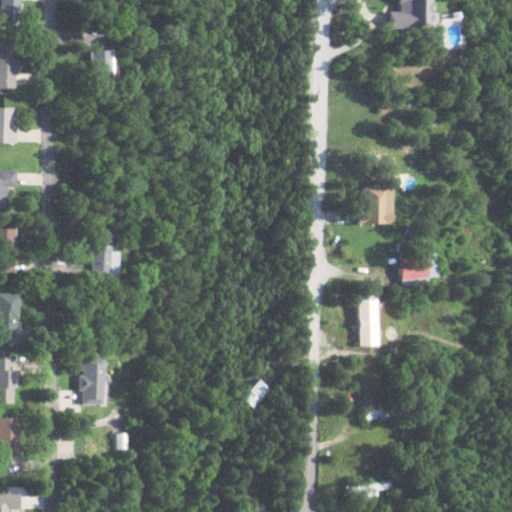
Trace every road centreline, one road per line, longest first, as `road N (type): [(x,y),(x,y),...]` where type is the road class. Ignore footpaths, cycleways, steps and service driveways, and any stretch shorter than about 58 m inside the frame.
road 1 (residential): [(51,511),(53,0)]
road 2 (residential): [(307,511),(335,1)]
